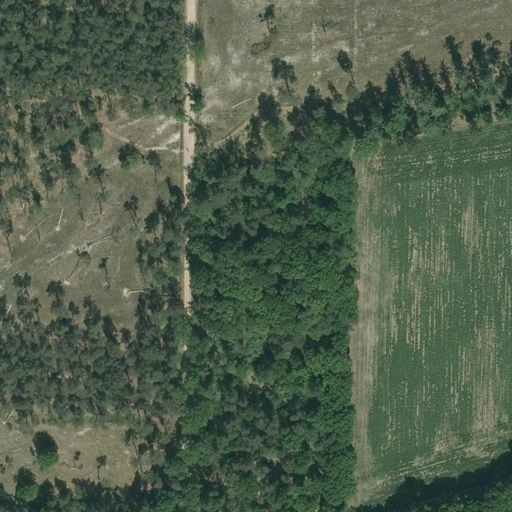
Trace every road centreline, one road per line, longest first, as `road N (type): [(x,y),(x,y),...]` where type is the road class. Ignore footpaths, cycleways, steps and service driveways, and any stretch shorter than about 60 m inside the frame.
road 1 (track): [(189,150),(186,511)]
road 2 (track): [(191,0),(189,150)]
